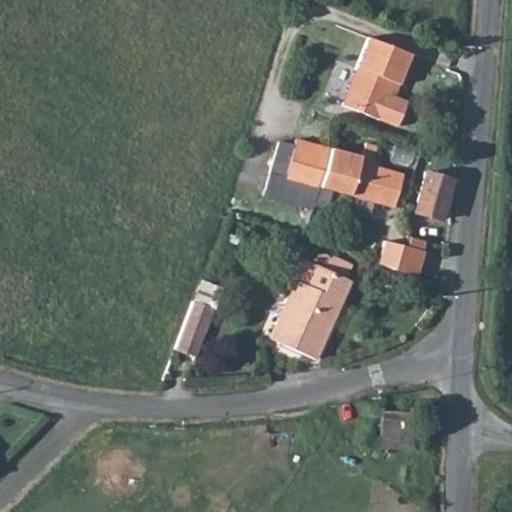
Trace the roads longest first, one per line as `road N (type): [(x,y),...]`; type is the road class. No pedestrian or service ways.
road 1 (residential): [(467,359),(227,412),(88,407)]
road 2 (unclassified): [(467,359),(491,0)]
road 3 (unknown): [(308,0),(259,160)]
road 4 (unclassified): [(459,511),(467,359)]
road 5 (residential): [(88,407),(0,495)]
